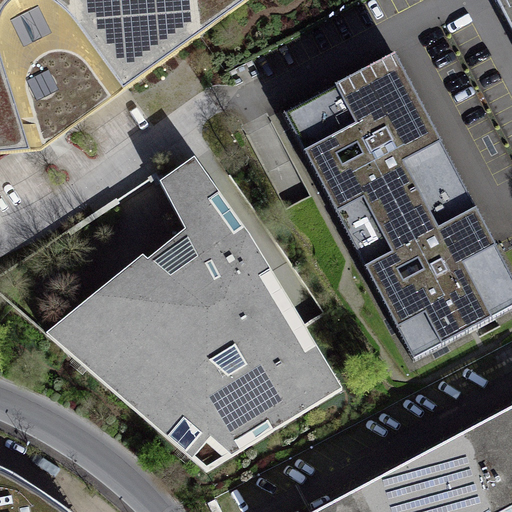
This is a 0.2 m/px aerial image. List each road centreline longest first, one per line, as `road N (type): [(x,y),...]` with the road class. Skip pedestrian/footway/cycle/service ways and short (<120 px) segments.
road 1 (residential): [(0,245),(221,99),(270,91),(441,0)]
road 2 (residential): [(154,511),(67,435),(0,400)]
